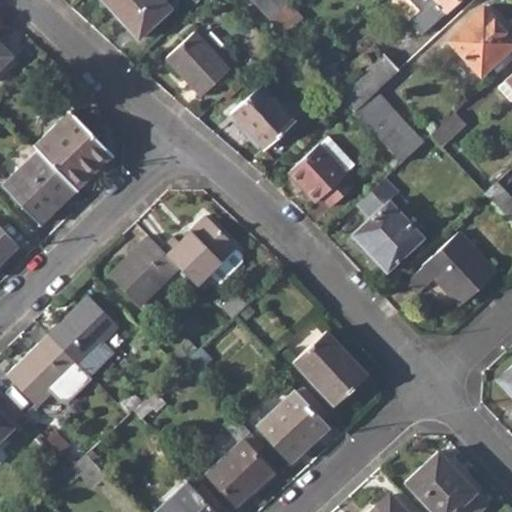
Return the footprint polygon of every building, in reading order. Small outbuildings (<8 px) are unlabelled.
[(171,8),(163,0),(110,0),(120,11),(116,15),(138,38),(171,8)] [(287,1),(286,0),(250,0),(268,19),(287,1)] [(419,10),(409,0),(388,0),(408,20),(419,10)] [(409,0),(419,10),(408,20),(421,34),(458,0),(409,0)] [(302,17),(287,1),(268,19),(283,35),(302,17)] [(511,45),(511,39),(482,7),(446,40),(479,76),(511,45)] [(228,69),(192,31),(165,57),(200,95),(228,69)] [(0,66),(11,56),(0,44),(0,66)] [(349,84),(322,55),(311,65),(353,110),(375,90),(398,69),(383,53),(349,84)] [(290,72),(297,80),(306,72),(299,63),(290,72)] [(511,74),(498,88),(511,102),(511,100),(511,74)] [(295,121),(261,83),(229,112),(263,149),(295,121)] [(403,121),(375,90),(353,110),(384,144),(406,124),(403,121)] [(107,149),(68,110),(32,145),(37,149),(71,184),(107,149)] [(464,123),(454,112),(430,134),(440,145),(464,123)] [(384,144),(401,162),(430,134),(411,113),(403,121),(406,124),(384,144)] [(354,164),(327,135),(288,172),(315,202),(321,197),(330,207),(355,183),(345,172),(354,164)] [(71,184),(37,149),(1,184),(35,219),(71,184)] [(71,184),(75,188),(110,153),(107,149),(71,184)] [(511,199),(496,182),(484,193),(511,223),(511,199)] [(35,219),(39,223),(75,188),(71,184),(35,219)] [(422,237),(388,200),(352,235),(385,271),(422,237)] [(354,230),(367,212),(357,205),(344,223),(354,230)] [(235,246),(205,215),(178,241),(174,237),(161,249),(178,267),(199,288),(211,276),(219,283),(241,261),(241,255),(234,247),(235,246)] [(462,223),(457,218),(451,224),(455,228),(462,223)] [(0,259),(16,243),(0,225),(0,259)] [(496,271),(458,231),(422,265),(423,266),(408,280),(419,292),(434,278),(460,305),(496,271)] [(161,249),(148,235),(137,246),(140,249),(127,261),(124,259),(109,274),(139,305),(178,267),(161,249)] [(124,259),(127,261),(140,249),(137,246),(124,259)] [(245,303),(236,293),(222,307),(231,316),(245,303)] [(118,326),(88,295),(72,310),(75,313),(62,325),(59,323),(48,334),(78,364),(79,364),(87,372),(110,349),(102,341),(118,326)] [(59,323),(62,325),(75,313),(72,310),(59,323)] [(367,375),(326,331),(293,361),(334,406),(367,375)] [(78,364),(48,334),(7,374),(37,404),(52,390),(61,400),(88,374),(79,364),(78,364)] [(196,348),(187,338),(167,357),(176,366),(196,348)] [(206,369),(193,354),(184,362),(198,377),(206,369)] [(511,364),(501,374),(511,385),(506,390),(511,395),(511,364)] [(0,388),(0,436),(24,414),(0,388)] [(327,427),(293,390),(255,424),(290,461),(327,427)] [(140,401),(130,391),(118,403),(127,413),(140,401)] [(256,437),(246,426),(240,432),(243,436),(205,470),(235,502),(272,469),(249,444),(256,437)] [(68,445),(55,431),(47,439),(60,453),(68,445)] [(86,451),(93,458),(97,455),(90,447),(86,451)] [(476,511),(487,502),(438,449),(405,480),(434,511),(451,511),(456,507),(461,511),(476,511)] [(93,458),(86,451),(73,463),(63,472),(71,480),(81,470),(94,485),(107,473),(93,458)] [(187,479),(216,511),(228,511),(229,511),(187,465),(170,481),(177,488),(187,479)] [(216,511),(187,479),(177,488),(154,510),(155,511),(216,511)] [(408,511),(390,493),(369,511),(408,511)]
